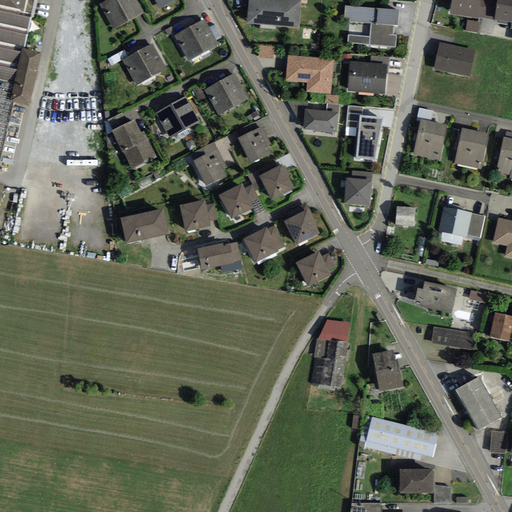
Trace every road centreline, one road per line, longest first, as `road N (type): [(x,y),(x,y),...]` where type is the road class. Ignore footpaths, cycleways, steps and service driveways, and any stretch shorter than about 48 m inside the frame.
road 1 (unclassified): [(363,266),(342,283),(291,359),(221,511)]
road 2 (residential): [(354,248),(214,0)]
road 3 (residential): [(501,511),(363,266)]
road 4 (residential): [(354,248),(374,236),(381,219),(427,0)]
